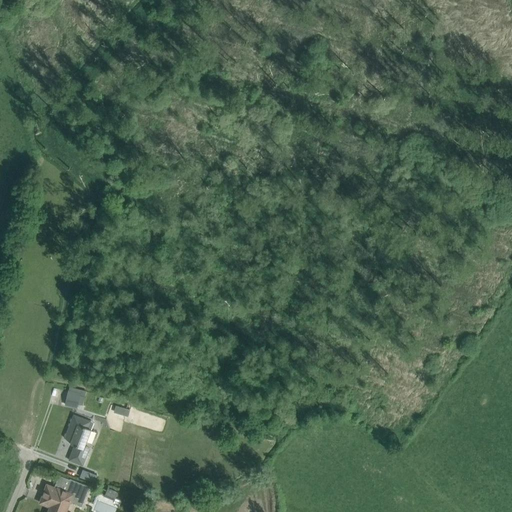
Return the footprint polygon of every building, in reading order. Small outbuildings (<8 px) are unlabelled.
[(70,387),(65,404),(77,408),(77,405),(82,407),(86,391),(82,390),(70,387)] [(130,410),(115,406),(114,412),(128,416),(130,410)] [(90,421),(74,415),(65,438),(72,441),(71,445),(75,446),(69,460),(83,465),(88,451),(84,449),(91,430),(88,428),(90,421)] [(92,475),(82,471),(79,478),(90,481),(92,475)] [(47,485),(43,495),(40,504),(50,507),(48,511),(66,511),(70,501),(77,504),(82,505),(89,487),(70,479),(68,484),(65,491),(58,488),(57,489),(47,485)] [(108,488),(104,497),(114,501),(118,492),(108,488)]
